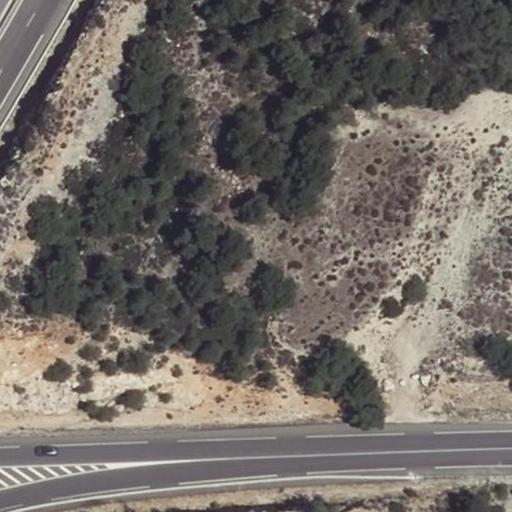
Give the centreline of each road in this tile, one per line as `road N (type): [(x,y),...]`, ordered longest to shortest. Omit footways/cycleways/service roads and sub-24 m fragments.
road 1 (trunk): [(0,500),(107,479),(329,461)]
road 2 (trunk): [(329,443),(0,457)]
road 3 (secondary): [(329,461),(511,457)]
road 4 (secondary): [(511,440),(329,443)]
